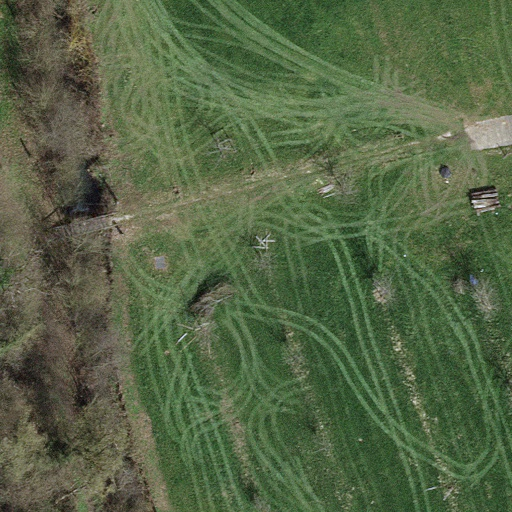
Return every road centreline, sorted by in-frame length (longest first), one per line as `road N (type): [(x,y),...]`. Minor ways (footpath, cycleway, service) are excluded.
road 1 (track): [(33,241),(511,133)]
road 2 (track): [(95,511),(33,241),(0,172)]
